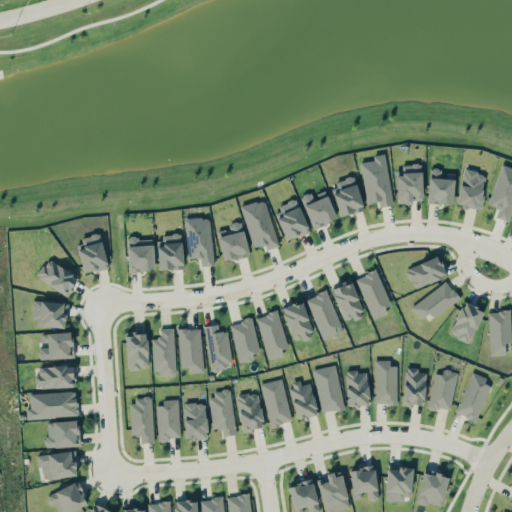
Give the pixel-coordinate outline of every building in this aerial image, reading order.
[(392,204),(384,153),(373,155),(374,160),(360,162),(366,203),(379,201),(379,206),(392,204)] [(511,210),(511,167),(501,164),(488,205),(498,208),(495,216),(509,221),(511,210)] [(395,166),(396,203),(412,203),(411,200),(422,200),(421,165),(395,166)] [(427,202),(452,204),(454,174),(442,173),(442,168),(429,168),(427,202)] [(486,173),(463,169),(456,205),(479,209),(486,173)] [(363,210),(354,176),(333,181),(337,192),(333,193),(339,216),(363,210)] [(301,195),(310,227),(335,221),(326,190),(312,195),(311,192),(301,195)] [(264,244),(265,249),(277,246),(266,199),(241,205),(251,247),(264,244)] [(309,231),(296,200),(273,209),(286,240),(309,231)] [(187,258),(200,258),(200,266),(213,265),(210,216),(184,218),(187,258)] [(249,255),(241,223),(216,230),(224,261),(249,255)] [(158,269),(182,268),(181,233),(157,234),(158,269)] [(106,268),(101,235),(77,239),(82,272),(106,268)] [(152,237),(126,238),(127,271),(153,270),(152,237)] [(67,295),(79,276),(48,257),(36,277),(67,295)] [(412,287),(445,278),(438,257),(406,267),(412,287)] [(355,278),(372,317),(392,308),(376,269),(355,278)] [(352,279),(331,286),(343,322),(363,315),(352,279)] [(420,319),(429,312),(434,318),(459,298),(445,280),(411,307),(420,319)] [(305,299),(322,339),(337,333),(335,328),(342,324),(327,289),(305,299)] [(65,328),(67,303),(34,299),(32,324),(65,328)] [(283,307),(291,341),(312,336),(303,301),(283,307)] [(470,342),(482,309),(461,302),(450,335),(470,342)] [(267,357),(289,351),(278,310),(256,316),(267,357)] [(504,342),(511,342),(510,310),(488,311),(489,355),(505,354),(504,342)] [(238,362),(254,359),(252,353),(259,351),(252,318),(230,323),(238,362)] [(204,326),(210,369),(232,366),(227,330),(218,332),(217,324),(204,326)] [(180,367),(188,367),(189,372),(203,371),(201,327),(178,329),(180,367)] [(159,328),(160,337),(151,337),(153,374),(175,373),(173,328),(159,328)] [(72,332),(41,333),(42,348),(38,348),(38,359),(72,358),(72,332)] [(148,368),(147,333),(126,333),(126,368),(148,368)] [(374,404),(396,404),(397,366),(389,365),(389,359),(374,359),(374,404)] [(321,412),(343,408),(335,364),(312,369),(321,412)] [(37,387),(74,386),(73,365),(36,366),(37,387)] [(423,406),(426,370),(405,368),(401,404),(423,406)] [(456,371),(442,369),(442,374),(433,373),(428,407),(451,410),(456,371)] [(367,370),(345,371),(347,405),(368,404),(367,370)] [(490,386),(483,383),(486,377),(471,371),(454,413),(475,421),(490,386)] [(261,382),(268,425),(291,422),(283,378),(261,382)] [(317,415),(311,382),(301,384),(300,380),(289,382),(296,419),(317,415)] [(208,393),(212,429),(221,428),(222,436),(236,434),(230,390),(208,393)] [(29,393),(30,408),(26,409),(26,418),(77,416),(76,391),(29,393)] [(236,395),(241,431),(263,428),(258,392),(236,395)] [(153,442),(151,398),(129,399),(131,435),(140,435),(140,442),(153,442)] [(179,438),(178,401),(156,401),(157,439),(179,438)] [(203,401),(181,404),(186,439),(208,436),(203,401)] [(78,446),(77,420),(46,421),(46,446),(78,446)] [(37,454),(39,473),(47,472),(48,478),(77,475),(74,450),(37,454)] [(412,467),(388,464),(384,498),(409,500),(412,467)] [(349,469),(353,499),(365,498),(365,501),(379,499),(374,465),(349,469)] [(416,501),(442,506),(448,474),(422,469),(416,501)] [(327,480),(318,483),(323,511),(331,511),(349,508),(342,470),(326,473),(327,480)] [(319,511),(321,511),(311,479),(287,486),(294,511),(302,511),(306,511),(319,511)] [(48,493),(56,511),(67,511),(88,504),(78,481),(48,493)] [(250,511),(249,494),(228,495),(228,511),(250,511)] [(201,498),(201,511),(223,511),(223,497),(201,498)] [(148,511),(170,511),(170,501),(148,502),(148,511)] [(175,501),(175,511),(197,511),(197,501),(175,501)]
